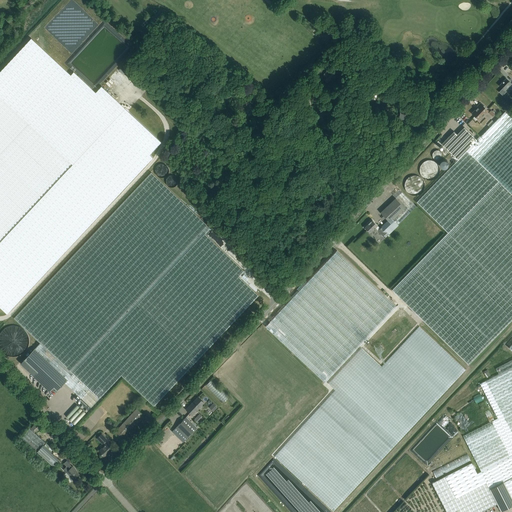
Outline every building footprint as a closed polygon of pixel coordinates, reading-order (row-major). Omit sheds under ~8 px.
[(0,307),(7,314),(153,157),(150,154),(161,142),(128,111),(129,110),(125,107),(125,108),(101,86),(96,92),(74,72),(71,75),(31,38),(0,71),(0,307)] [(328,83),(334,75),(331,72),(327,77),(324,75),(322,78),(328,83)] [(511,83),(506,78),(499,85),(502,87),(502,88),(503,88),(505,90),(511,83)] [(488,110),(480,103),(477,106),(478,107),(472,113),(478,119),(484,113),(485,114),(488,110)] [(402,108),(400,113),(396,112),(395,115),(400,116),(399,119),(404,120),(406,109),(405,109),(406,107),(402,106),(402,108)] [(448,232),(392,290),(468,364),(511,319),(511,117),(505,111),(477,140),(464,127),(457,134),(454,131),(442,143),(458,159),(416,202),(448,232)] [(41,342),(24,359),(37,372),(34,375),(33,376),(50,392),(54,387),(57,391),(65,382),(91,407),(121,375),(154,406),(258,295),(239,276),(244,271),(205,234),(211,228),(152,171),(14,317),(41,342)] [(416,206),(402,192),(396,198),(380,212),(388,221),(380,229),(378,226),(378,225),(372,220),(365,227),(370,233),(375,228),(378,230),(383,236),(384,235),(386,237),(416,206)] [(337,250),(265,326),(325,382),(396,306),(337,250)] [(272,294),(274,291),(262,278),(259,280),(272,294)] [(24,359),(21,363),(34,375),(37,372),(24,359)] [(471,462),(432,482),(447,511),(479,511),(497,503),(501,510),(511,504),(511,360),(496,368),(498,374),(480,384),(497,418),(494,420),(489,409),(485,411),(490,422),(466,434),(463,436),(481,472),(481,471),(477,473),(471,462)] [(222,403),(228,397),(212,380),(206,386),(222,403)] [(204,402),(198,397),(186,409),(192,415),(204,402)] [(122,440),(144,415),(137,408),(114,433),(122,440)] [(186,417),(172,431),(183,442),(197,428),(186,417)] [(30,428),(21,438),(36,452),(45,442),(30,428)] [(107,439),(102,433),(97,438),(102,443),(103,442),(106,444),(99,450),(105,457),(109,453),(108,452),(113,448),(108,442),(107,442),(105,440),(107,439)] [(59,459),(44,445),(37,453),(52,466),(59,459)] [(64,462),(60,466),(66,472),(74,479),(79,474),(72,466),(70,469),(64,462)]
